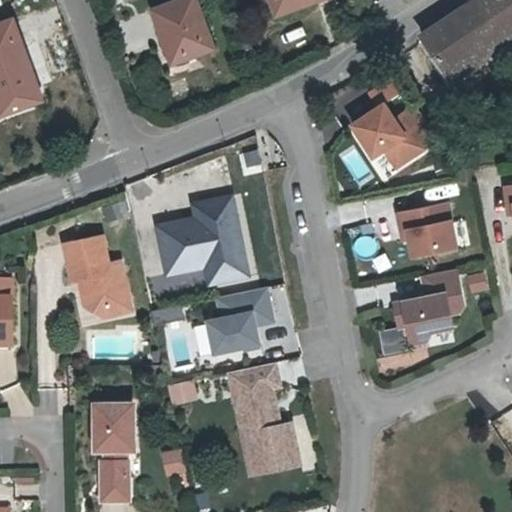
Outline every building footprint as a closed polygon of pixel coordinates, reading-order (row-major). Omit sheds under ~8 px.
[(216,48),(197,0),(186,0),(154,12),(174,64),(216,48)] [(318,0),(271,0),(277,16),(318,0)] [(475,1),(503,44),(511,37),(511,18),(511,17),(511,0),(474,0),(475,1)] [(452,80),(503,44),(475,1),(422,34),(452,80)] [(0,83),(33,71),(14,18),(0,22),(0,83)] [(411,151),(413,154),(439,138),(416,103),(395,117),(385,102),(353,123),(374,155),(385,148),(391,144),(401,158),(411,151)] [(401,158),(391,144),(385,148),(397,165),(413,154),(411,151),(401,158)] [(232,193),(189,200),(192,216),(154,222),(162,275),(206,268),(208,280),(245,274),(232,193)] [(458,248),(449,201),(398,211),(402,230),(408,228),(414,257),(458,248)] [(86,299),(105,312),(115,298),(132,294),(123,256),(111,258),(105,230),(66,239),(74,276),(81,275),(86,273),(88,281),(83,285),(86,299)] [(461,311),(465,306),(457,269),(423,276),(427,297),(394,304),(399,327),(409,326),(411,339),(417,343),(428,341),(432,335),(431,332),(454,327),(452,313),(461,311)] [(0,345),(15,345),(14,278),(0,278),(0,345)] [(270,286),(217,297),(221,316),(209,318),(216,356),(266,346),(262,326),(278,322),(270,286)] [(134,306),(132,294),(115,298),(105,312),(134,306)] [(272,357),(226,366),(247,467),(296,457),(288,419),(277,422),(268,381),(276,380),(272,357)] [(169,402),(195,400),(194,379),(167,381),(169,402)] [(135,408),(98,408),(98,452),(105,452),(108,452),(108,462),(105,462),(104,502),(128,502),(129,462),(125,462),(125,452),(129,452),(135,452),(135,408)] [(183,469),(179,446),(160,450),(165,473),(183,469)]
